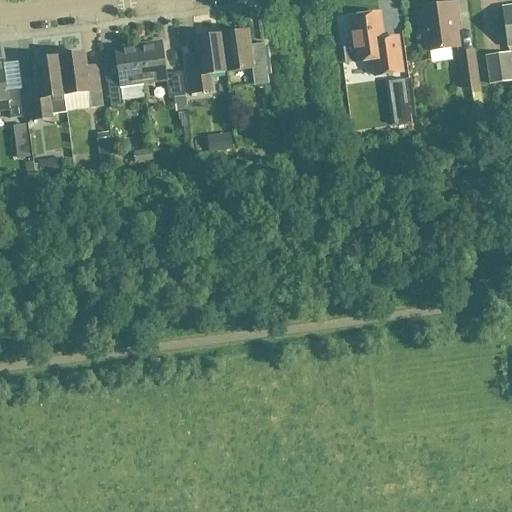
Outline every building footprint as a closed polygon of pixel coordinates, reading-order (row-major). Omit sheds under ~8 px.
[(425,12),(416,14),(419,29),(424,28),(428,54),(459,49),(455,23),(458,23),(456,5),(424,9),(425,12)] [(511,9),(503,10),(508,48),(511,47),(511,9)] [(379,15),(349,19),(353,47),(343,48),(346,66),(373,62),(376,78),(402,75),(397,39),(383,41),(379,15)] [(247,33),(221,37),(226,74),(252,71),(254,88),(268,86),(263,46),(249,48),(247,33)] [(209,77),(226,74),(221,37),(195,40),(198,64),(185,66),(189,96),(212,93),(209,77)] [(161,45),(138,48),(143,86),(166,83),(168,101),(185,98),(182,74),(165,77),(161,45)] [(143,86),(138,48),(114,52),(119,83),(107,85),(111,109),(122,107),(120,89),(143,86)] [(470,89),(478,88),(479,88),(474,53),(457,55),(462,91),(470,89)] [(511,82),(511,72),(510,55),(486,58),(489,86),(511,82)] [(83,56),(59,59),(64,97),(89,94),(91,111),(103,109),(97,68),(86,70),(83,56)] [(67,115),(64,97),(59,59),(34,63),(36,80),(24,81),(30,123),(51,120),(51,117),(67,115)] [(2,63),(0,62),(0,114),(9,113),(10,121),(22,119),(18,92),(6,93),(3,66),(2,63)] [(389,83),(395,128),(409,127),(403,81),(389,83)]
